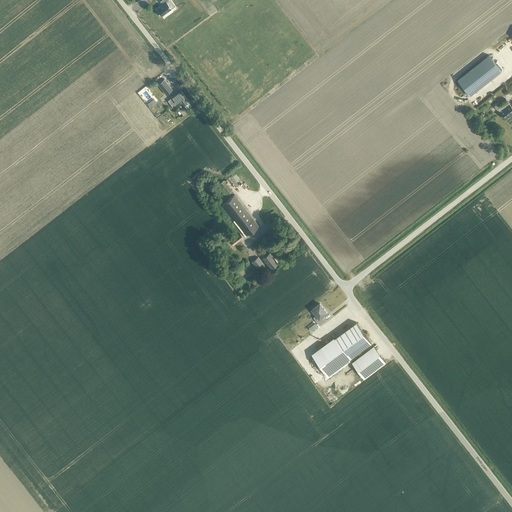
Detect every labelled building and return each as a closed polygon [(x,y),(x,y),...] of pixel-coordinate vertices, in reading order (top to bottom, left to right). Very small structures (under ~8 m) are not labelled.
[(162,4),(156,9),(161,16),(171,9),(166,2),(168,1),(167,0),(162,0),(160,1),(162,4)] [(458,80),(471,96),(502,71),(489,55),(458,80)] [(164,79),(158,84),(166,94),(172,89),(164,79)] [(171,98),(167,101),(172,106),(174,105),(176,104),(176,103),(179,101),(185,96),(181,90),(177,93),(176,92),(174,93),(175,95),(172,98),(171,98)] [(185,96),(179,101),(182,104),(184,106),(190,102),(185,96)] [(495,106),(498,110),(499,110),(501,112),(506,119),(511,113),(511,107),(510,105),(508,102),(505,99),(499,104),(498,103),(495,106)] [(233,174),(225,179),(229,185),(231,184),(230,182),(236,178),(233,174)] [(220,183),(228,194),(232,191),(224,180),(220,183)] [(258,226),(234,195),(222,204),(246,235),(258,226)] [(230,242),(233,245),(243,238),(240,234),(230,242)] [(263,258),(270,268),(277,263),(270,253),(263,258)] [(258,257),(251,262),(256,268),(262,263),(258,257)] [(323,307),(320,304),(312,309),(319,318),(316,321),(320,326),(325,321),(322,317),(327,313),(324,309),(323,308),(323,307)] [(372,343),(357,322),(335,338),(333,339),(313,354),(328,375),(350,359),(372,343)] [(386,362),(374,346),(352,362),(364,378),(386,362)]
